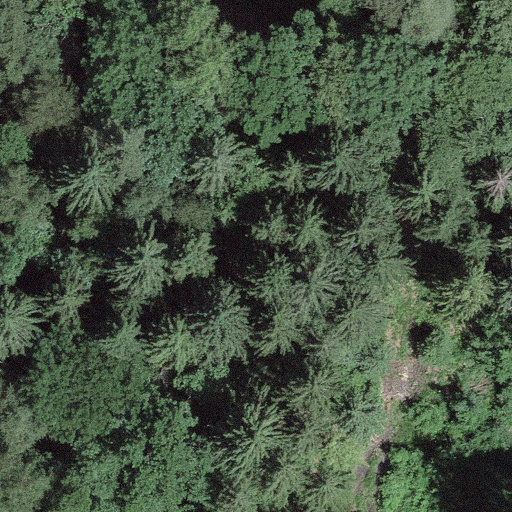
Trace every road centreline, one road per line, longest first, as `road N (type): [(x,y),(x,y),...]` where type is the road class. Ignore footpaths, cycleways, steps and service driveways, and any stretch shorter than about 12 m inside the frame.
road 1 (track): [(511,131),(317,105),(176,0)]
road 2 (track): [(511,46),(390,55),(215,23)]
